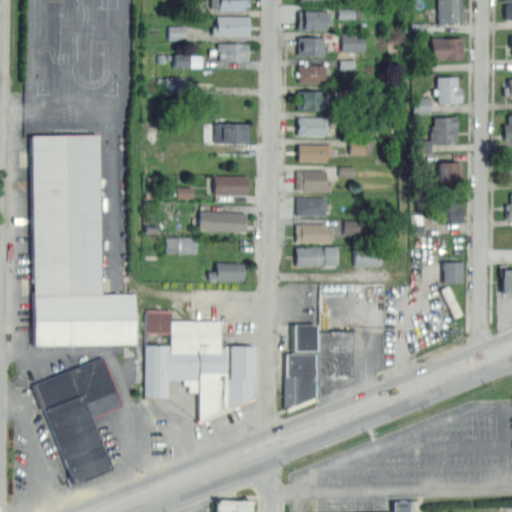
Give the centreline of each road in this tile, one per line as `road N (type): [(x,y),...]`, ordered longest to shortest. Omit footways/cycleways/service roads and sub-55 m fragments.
road 1 (residential): [(273,0),(268,511)]
road 2 (residential): [(5,0),(2,511)]
road 3 (primary): [(107,511),(511,350)]
road 4 (residential): [(483,0),(480,363)]
